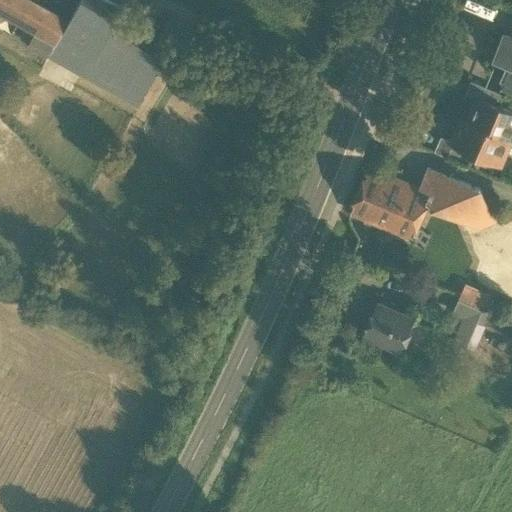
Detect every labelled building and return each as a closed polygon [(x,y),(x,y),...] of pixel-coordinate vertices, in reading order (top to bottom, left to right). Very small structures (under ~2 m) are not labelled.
[(173,38),(121,10),(104,0),(78,0),(66,24),(24,0),(0,0),(0,10),(35,31),(55,42),(48,55),(79,71),(136,104),(154,72),(173,38)] [(35,31),(28,45),(48,55),(55,42),(35,31)] [(511,82),(511,35),(510,35),(505,33),(496,54),(510,61),(503,78),(505,79),(511,82)] [(487,99),(492,88),(472,79),(466,91),(478,96),(478,95),(487,99)] [(511,82),(505,79),(500,91),(504,93),(511,95),(511,82)] [(487,99),(499,104),(504,93),(500,91),(492,88),(487,99)] [(478,96),(468,120),(510,138),(511,134),(511,109),(499,104),(487,99),(478,95),(478,96)] [(500,164),(510,138),(468,120),(463,118),(454,140),(453,144),(472,152),(500,164)] [(434,149),(467,163),(472,152),(453,144),(454,140),(441,134),(434,149)] [(441,194),(449,174),(430,166),(423,186),(434,192),(441,194)] [(352,211),(409,235),(428,193),(371,168),(352,211)] [(449,194),(459,215),(487,203),(485,199),(479,186),(449,174),(441,194),(444,196),(449,194)] [(441,194),(434,192),(432,206),(459,215),(449,194),(444,196),(441,194)] [(487,203),(492,217),(503,212),(496,194),(485,199),(487,203)] [(487,203),(459,215),(479,225),(493,219),(492,217),(487,203)] [(460,297),(471,302),(477,289),(466,284),(460,297)] [(488,294),(477,289),(471,302),(482,307),(488,294)] [(377,302),(374,308),(385,313),(388,307),(377,302)] [(363,332),(400,348),(414,318),(388,307),(385,313),(374,308),(363,332)]
